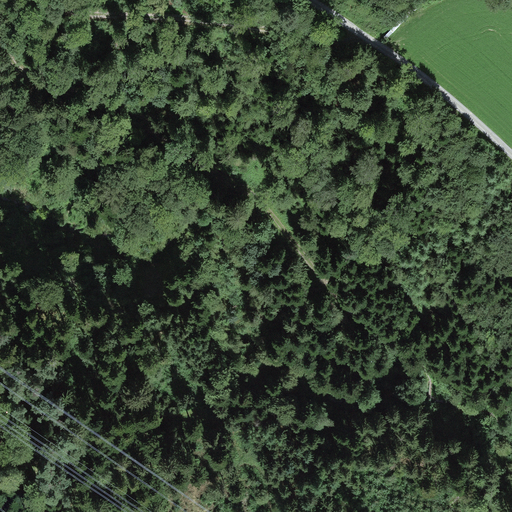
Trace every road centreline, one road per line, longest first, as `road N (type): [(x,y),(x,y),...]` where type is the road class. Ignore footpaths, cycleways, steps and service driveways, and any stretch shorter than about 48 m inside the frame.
road 1 (track): [(0,18),(52,69),(96,82),(151,114),(256,191),(322,277),(401,343),(511,405)]
road 2 (track): [(49,0),(91,13),(229,21),(338,42),(372,39)]
road 3 (track): [(309,0),(411,66),(511,156)]
road 4 (track): [(0,456),(200,406)]
